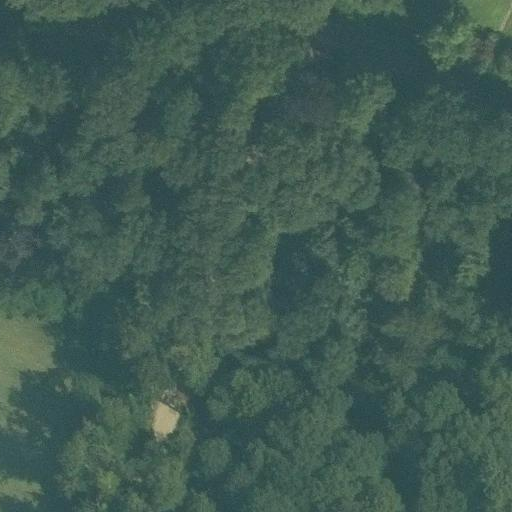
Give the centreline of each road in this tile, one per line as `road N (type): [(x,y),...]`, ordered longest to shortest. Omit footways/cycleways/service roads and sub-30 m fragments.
road 1 (track): [(137,511),(316,0)]
road 2 (track): [(511,219),(438,511)]
road 3 (unclassified): [(511,111),(257,0)]
